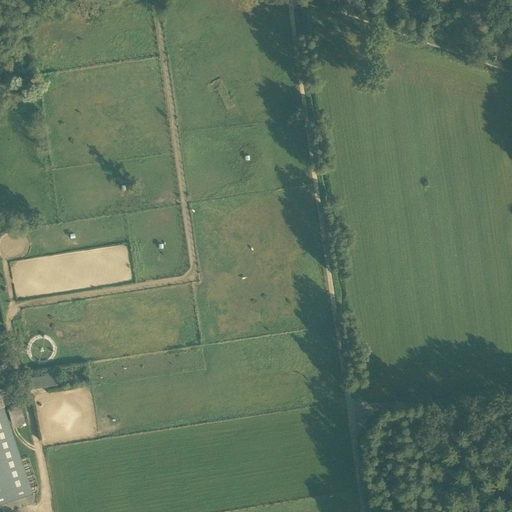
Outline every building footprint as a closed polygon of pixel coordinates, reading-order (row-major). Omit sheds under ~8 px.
[(45,377),(46,385),(62,382),(61,374),(45,377)] [(31,379),(32,387),(46,385),(45,377),(31,379)] [(12,410),(17,427),(24,425),(19,408),(12,410)] [(0,505),(30,496),(1,409),(0,409),(0,505)] [(17,427),(12,410),(7,411),(12,429),(17,427)] [(30,496),(0,505),(0,511),(6,511),(33,504),(30,496)]
